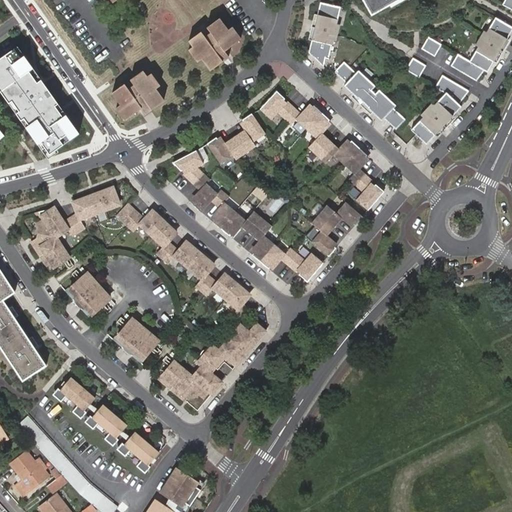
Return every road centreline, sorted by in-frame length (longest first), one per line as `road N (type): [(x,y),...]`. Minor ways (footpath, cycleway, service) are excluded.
road 1 (tertiary): [(437,225),(348,326),(243,479)]
road 2 (tertiary): [(252,485),(361,329),(431,261),(458,249)]
road 3 (residential): [(0,236),(68,332),(195,438)]
road 4 (residential): [(123,151),(158,194),(299,314)]
road 5 (residential): [(277,48),(417,176)]
road 6 (residential): [(123,151),(195,116),(277,48)]
road 7 (residential): [(17,0),(123,151)]
road 8 (residential): [(299,314),(417,176)]
road 9 (residential): [(195,438),(299,314)]
road 10 (residential): [(417,176),(481,106),(511,57)]
road 11 (residential): [(0,189),(123,151)]
